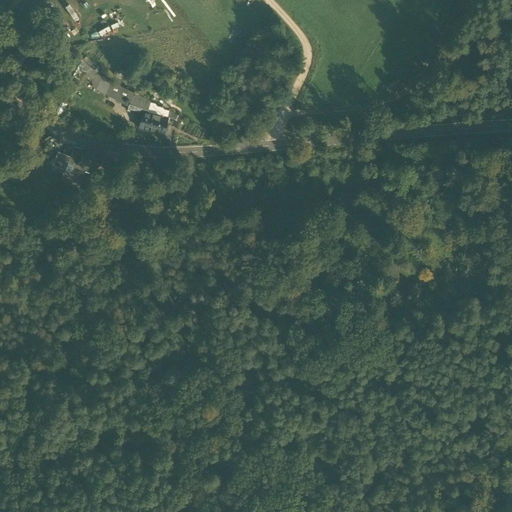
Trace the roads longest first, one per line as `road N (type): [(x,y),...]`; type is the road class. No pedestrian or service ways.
road 1 (tertiary): [(511,124),(157,152),(78,137),(0,93)]
road 2 (track): [(462,0),(413,86),(399,95),(280,111)]
road 3 (track): [(262,146),(307,52),(268,0)]
